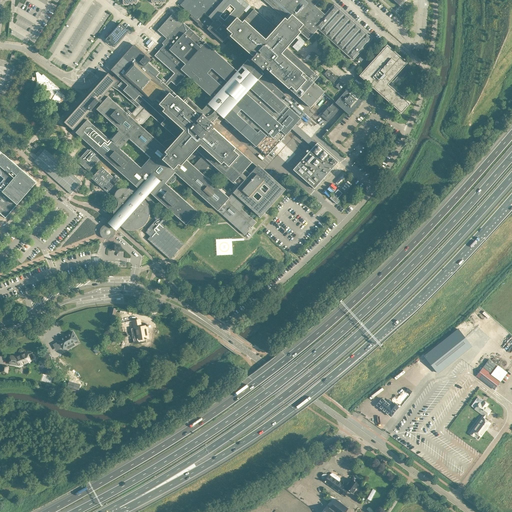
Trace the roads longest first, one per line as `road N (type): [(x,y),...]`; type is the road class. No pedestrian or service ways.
road 1 (motorway): [(511,133),(414,242),(288,357),(201,421),(49,511)]
road 2 (motorway): [(511,155),(424,252),(300,366),(160,464),(75,511)]
road 3 (motorway): [(112,511),(311,374),(436,260),(511,176)]
road 4 (motorway): [(112,511),(184,477),(291,408),(394,321),(506,205)]
road 5 (unclassified): [(220,332),(314,252),(385,171),(425,84),(434,0)]
road 6 (tertiary): [(220,332),(164,297),(107,286),(63,296),(0,328)]
road 7 (tertiary): [(349,425),(220,332)]
road 8 (tertiary): [(470,511),(349,425)]
road 9 (unclassified): [(344,431),(219,511)]
